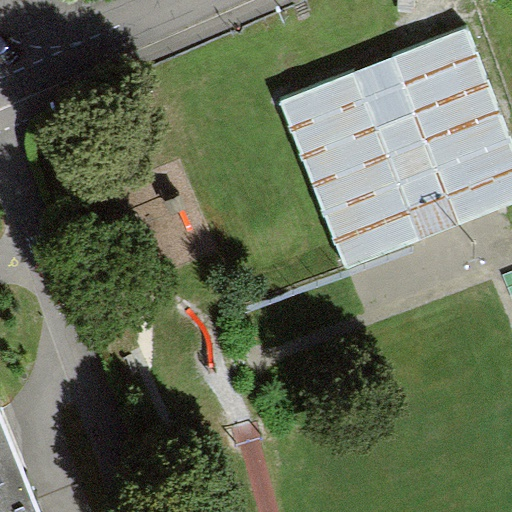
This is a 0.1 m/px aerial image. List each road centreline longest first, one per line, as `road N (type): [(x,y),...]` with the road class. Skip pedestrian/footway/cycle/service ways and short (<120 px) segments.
road 1 (residential): [(124,511),(0,148)]
road 2 (residential): [(180,0),(0,81)]
